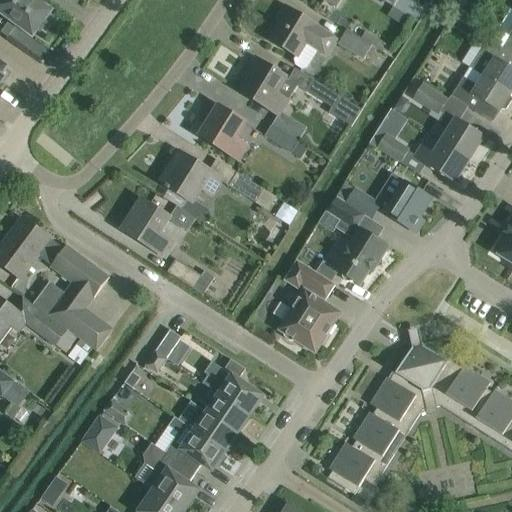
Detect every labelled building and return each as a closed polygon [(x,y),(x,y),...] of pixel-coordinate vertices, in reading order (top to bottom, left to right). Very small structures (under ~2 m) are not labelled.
[(0,0),(0,14),(33,37),(51,13),(33,0),(0,0)] [(322,0),(335,8),(340,0),(322,0)] [(382,0),(417,21),(424,9),(409,0),(382,0)] [(458,7),(452,16),(457,19),(472,29),(478,19),(458,7)] [(294,61),(296,66),(303,70),(308,69),(318,51),(327,57),(337,39),(292,11),(284,25),(281,23),(270,41),(297,57),(294,61)] [(339,44),(364,60),(372,46),(347,31),(339,44)] [(511,35),(503,49),(511,54),(511,35)] [(470,68),(483,77),(511,95),(511,93),(511,68),(511,67),(511,54),(503,49),(489,39),(470,68)] [(288,102),(298,86),(255,59),(244,77),(248,80),(241,92),(279,116),(288,102)] [(511,95),(483,77),(477,87),(464,78),(452,97),(483,117),(483,116),(477,112),(483,103),(500,113),(511,95)] [(306,92),(332,108),(328,114),(351,128),(362,109),(313,80),(306,92)] [(423,84),(414,99),(439,115),(449,100),(423,84)] [(219,106),(200,137),(238,161),(247,147),(235,139),(245,123),(219,106)] [(447,131),(439,142),(470,161),(485,137),(456,119),(447,114),(439,126),(447,131)] [(265,137),(292,154),(299,142),(272,125),(265,137)] [(400,164),(408,150),(377,132),(370,146),(400,164)] [(470,161),(439,142),(433,151),(421,145),(413,158),(455,184),(470,161)] [(166,187),(165,189),(169,191),(170,189),(192,203),(201,189),(211,195),(220,181),(256,204),(264,190),(216,160),(209,172),(180,153),(179,155),(174,163),(161,184),(166,187)] [(386,183),(385,189),(385,195),(387,201),(391,205),(385,213),(385,214),(395,221),(412,232),(432,200),(415,189),(405,182),(392,174),(386,183)] [(346,185),(337,198),(347,204),(364,216),(371,221),(379,209),(380,206),(374,202),(355,190),(346,185)] [(357,227),(364,216),(347,204),(337,198),(328,213),(341,221),(355,230),(357,227)] [(171,218),(158,210),(141,200),(122,230),(166,258),(174,245),(159,236),(171,218)] [(296,213),(283,204),(275,217),(289,225),(296,213)] [(38,257),(51,239),(23,219),(11,235),(12,236),(7,242),(7,241),(0,250),(0,264),(21,280),(38,257)] [(511,220),(509,225),(510,228),(494,253),(511,264),(511,266),(511,220)] [(361,230),(357,227),(355,230),(341,221),(336,229),(354,240),(348,250),(345,248),(332,268),(360,286),(370,270),(369,270),(374,263),(377,265),(388,247),(361,230)] [(51,239),(38,257),(51,267),(51,268),(72,284),(58,303),(43,293),(34,305),(41,311),(77,338),(97,352),(113,330),(86,310),(110,278),(67,246),(64,249),(51,239)] [(194,290),(202,295),(214,277),(205,272),(202,277),(176,260),(167,273),(194,290)] [(280,331),(315,354),(341,314),(324,303),(335,285),(297,261),(284,282),(303,294),(280,331)] [(0,334),(8,323),(17,330),(26,319),(0,299),(0,334)] [(67,353),(77,338),(41,311),(29,327),(55,346),(67,353)] [(170,331),(156,352),(167,359),(182,338),(170,331)] [(393,376),(432,402),(456,365),(449,361),(448,362),(423,346),(420,335),(410,337),(412,349),(397,374),(395,373),(393,376)] [(82,342),(77,348),(89,357),(94,351),(82,342)] [(167,359),(156,352),(151,359),(146,366),(158,374),(162,367),(167,359)] [(261,396),(239,381),(246,370),(231,360),(224,371),(217,382),(208,376),(203,384),(211,390),(250,416),(259,402),(257,401),(261,396)] [(441,407),(469,425),(490,392),(487,390),(490,384),(464,368),(463,369),(456,365),(432,402),(440,407),(441,407)] [(14,381),(0,370),(0,392),(3,395),(17,406),(27,392),(14,381)] [(132,372),(125,384),(133,389),(141,378),(132,372)] [(440,407),(432,402),(393,376),(390,380),(388,379),(372,406),(377,409),(375,412),(408,434),(422,411),(440,407)] [(214,403),(207,413),(236,432),(239,428),(241,429),(250,416),(211,390),(206,398),(214,403)] [(469,425),(504,447),(511,435),(511,402),(494,391),(493,394),(490,392),(469,425)] [(104,412),(126,426),(133,414),(112,400),(104,412)] [(199,407),(187,426),(225,452),(234,439),(232,437),(236,432),(207,413),(199,407)] [(382,475),(408,434),(375,412),(373,415),(371,414),(354,440),(357,442),(353,448),(347,444),(347,445),(375,462),(364,479),(365,480),(364,480),(376,487),(383,476),(382,475)] [(101,416),(83,441),(99,453),(117,428),(101,416)] [(178,433),(165,453),(196,474),(203,465),(210,470),(214,464),(216,466),(225,452),(187,426),(175,418),(168,427),(178,433)] [(154,491),(183,511),(184,511),(195,497),(192,496),(197,489),(189,484),(196,474),(165,453),(151,445),(143,456),(145,464),(156,471),(146,486),(154,491)] [(355,496),(364,480),(365,480),(364,479),(375,462),(347,445),(331,471),(333,472),(328,479),(355,496)] [(56,477),(41,499),(54,508),(68,486),(56,477)] [(183,511),(154,491),(139,511),(183,511)]
